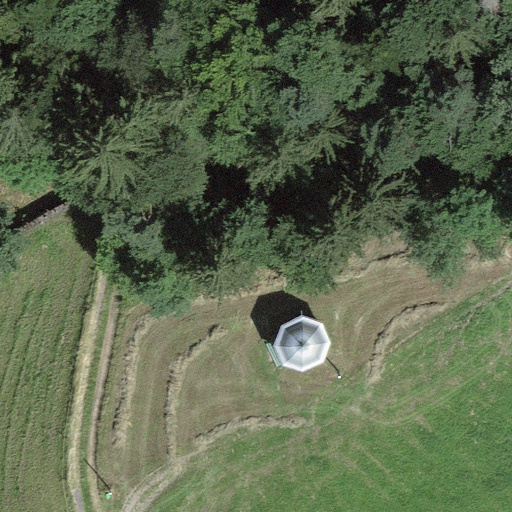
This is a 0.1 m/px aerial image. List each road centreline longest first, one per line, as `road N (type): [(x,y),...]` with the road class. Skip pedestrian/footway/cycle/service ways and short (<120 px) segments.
road 1 (track): [(139,0),(139,172),(118,235),(80,460),(87,511)]
road 2 (track): [(480,286),(257,433),(154,481),(131,511)]
